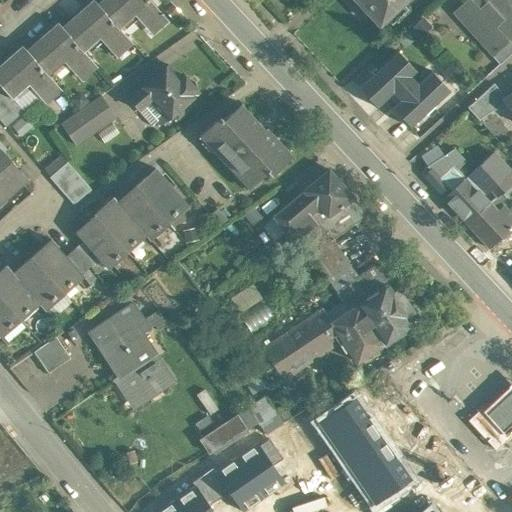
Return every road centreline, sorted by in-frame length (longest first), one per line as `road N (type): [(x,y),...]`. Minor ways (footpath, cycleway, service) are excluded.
road 1 (tertiary): [(232,0),(511,309)]
road 2 (residential): [(0,387),(101,511)]
